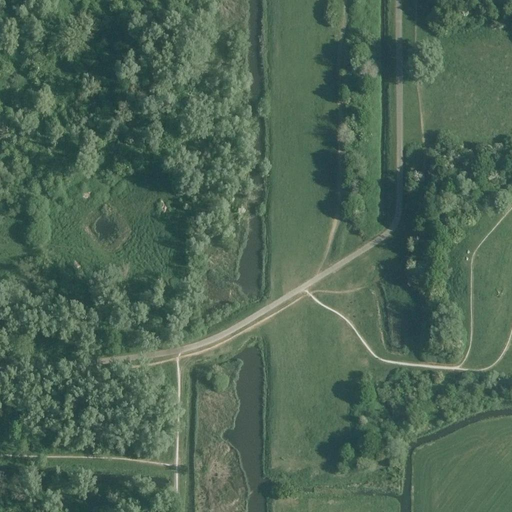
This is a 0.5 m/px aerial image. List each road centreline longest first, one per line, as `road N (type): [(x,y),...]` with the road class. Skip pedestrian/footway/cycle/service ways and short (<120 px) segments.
road 1 (unknown): [(0,374),(187,356),(305,295),(351,292),(414,249),(425,178),(416,0)]
road 2 (unknown): [(305,295),(341,200),(343,0)]
